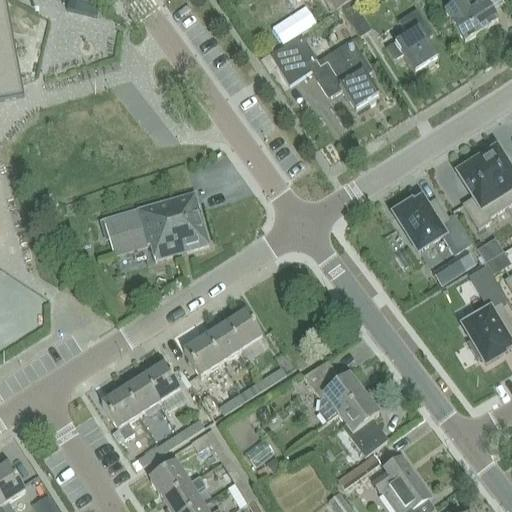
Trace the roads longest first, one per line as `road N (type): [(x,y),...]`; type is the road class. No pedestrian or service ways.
road 1 (residential): [(41,396),(304,229)]
road 2 (unclassified): [(304,229),(139,0)]
road 3 (unclassified): [(463,439),(304,229)]
road 4 (residential): [(304,229),(511,98)]
road 5 (residential): [(114,511),(41,396)]
